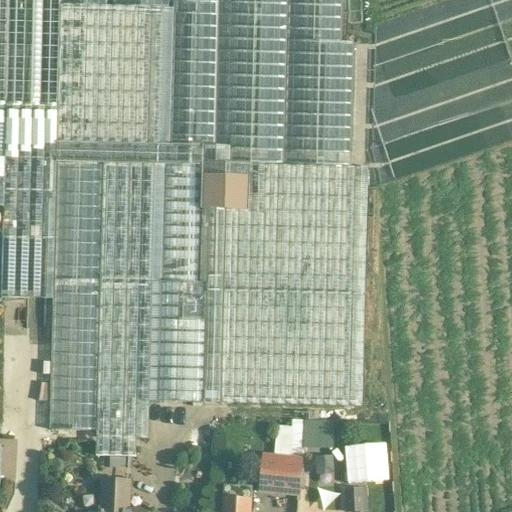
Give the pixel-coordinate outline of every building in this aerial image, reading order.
[(0,0),(0,159),(5,160),(4,208),(3,239),(55,240),(57,143),(60,5),(60,0),(0,0)] [(168,0),(113,0),(113,7),(169,9),(168,0)] [(218,0),(173,0),(170,146),(203,146),(215,147),(218,0)] [(288,0),(218,0),(215,147),(229,147),(229,164),(249,165),(284,166),(288,0)] [(342,0),(288,0),(284,166),(351,168),(354,43),(342,43),(342,0)] [(106,7),(60,5),(57,143),(103,144),(106,7)] [(169,9),(113,7),(110,144),(165,145),(169,9)] [(480,150),(511,139),(511,88),(511,89),(511,88),(501,80),(479,87),(495,70),(467,79),(477,88),(465,92),(468,101),(448,107),(452,117),(427,125),(439,160),(441,159),(435,142),(454,136),(460,156),(464,152),(460,140),(471,137),(473,144),(480,150)] [(103,144),(57,143),(57,158),(102,158),(99,292),(106,293),(109,159),(165,160),(203,161),(203,146),(170,146),(165,145),(110,144),(103,144)] [(215,147),(203,146),(203,161),(201,210),(212,210),(248,211),(249,165),(229,164),(229,147),(215,147)] [(102,158),(57,158),(55,240),(54,300),(50,431),(95,432),(99,292),(102,158)] [(165,160),(109,159),(106,293),(99,292),(95,432),(95,433),(97,433),(96,457),(135,458),(136,439),(149,440),(149,403),(159,403),(165,160)] [(203,161),(165,160),(159,403),(204,404),(207,284),(199,284),(201,210),(203,161)] [(284,166),(249,165),(248,211),(212,210),(210,284),(207,284),(204,404),(362,408),(368,168),(351,168),(284,166)] [(212,210),(201,210),(199,284),(207,284),(210,284),(212,210)] [(55,240),(3,239),(2,299),(54,300),(55,240)] [(320,456),(318,470),(332,472),(335,459),(320,456)] [(277,458),(264,457),(261,493),(273,494),(277,458)] [(302,461),(277,458),(273,494),(298,496),(302,461)] [(129,483),(104,482),(103,511),(101,511),(128,511),(129,483)] [(251,511),(252,488),(224,486),(222,511),(251,511)] [(360,489),(347,490),(348,511),(359,511),(362,511),(360,489)]
